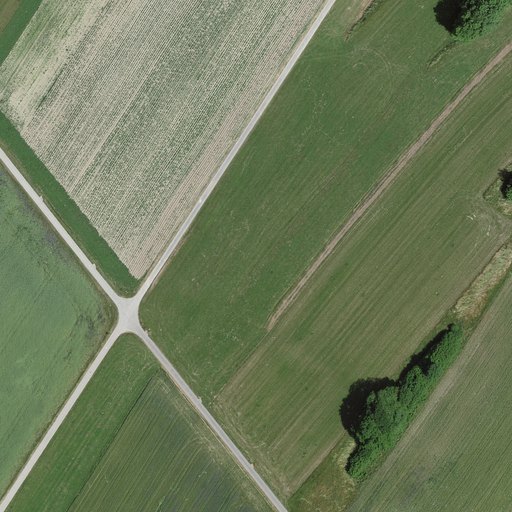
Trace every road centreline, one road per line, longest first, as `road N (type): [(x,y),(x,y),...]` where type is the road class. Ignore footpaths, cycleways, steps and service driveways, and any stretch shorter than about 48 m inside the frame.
road 1 (track): [(0,510),(327,0)]
road 2 (track): [(286,511),(128,311)]
road 3 (track): [(0,149),(128,311)]
